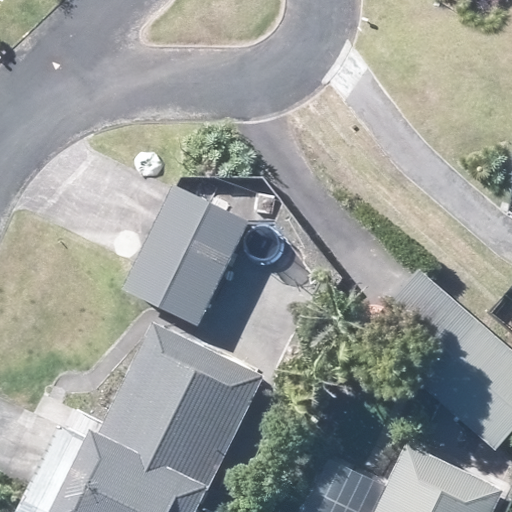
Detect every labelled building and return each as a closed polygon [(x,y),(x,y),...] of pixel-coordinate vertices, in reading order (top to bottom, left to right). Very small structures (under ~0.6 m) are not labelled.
[(128,290),(147,299),(199,324),(250,220),(179,186),(138,268),(128,290)] [(499,449),(511,433),(511,348),(421,270),(418,273),(369,330),(366,334),(406,369),(426,386),(439,398),(499,449)] [(104,436),(212,487),(265,375),(256,371),(224,355),(157,325),(109,424),(104,436)] [(200,511),(212,487),(104,436),(97,433),(95,439),(60,509),(59,511),(200,511)] [(496,511),(506,491),(410,445),(378,511),(496,511)]
